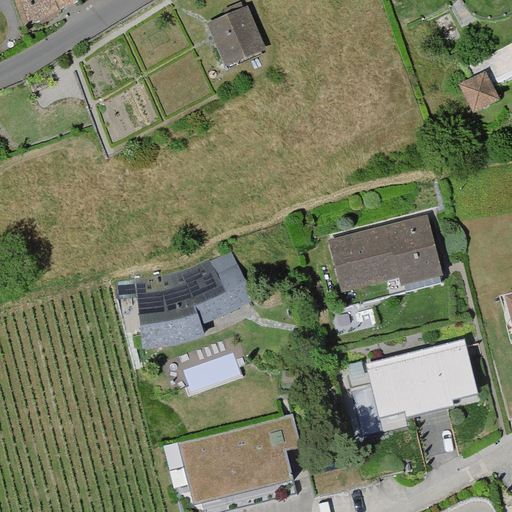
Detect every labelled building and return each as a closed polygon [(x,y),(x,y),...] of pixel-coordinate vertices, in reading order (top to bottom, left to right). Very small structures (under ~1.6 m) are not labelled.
[(12,0),(22,24),(82,0),(12,0)] [(267,54),(245,7),(201,27),(222,74),(267,54)] [(501,83),(511,78),(511,43),(488,54),(501,83)] [(499,106),(482,72),(451,88),(470,121),(499,106)] [(428,217),(326,241),(338,295),(396,282),(398,291),(443,281),(428,217)] [(136,309),(139,355),(173,354),(203,344),(199,332),(228,320),(258,303),(230,249),(207,261),(181,270),(147,278),(114,282),(115,308),(136,309)] [(461,343),(365,369),(382,433),(478,407),(461,343)] [(304,416),(177,447),(184,475),(177,477),(186,511),(199,511),(200,511),(248,511),(296,500),(287,464),(314,457),(304,416)]
